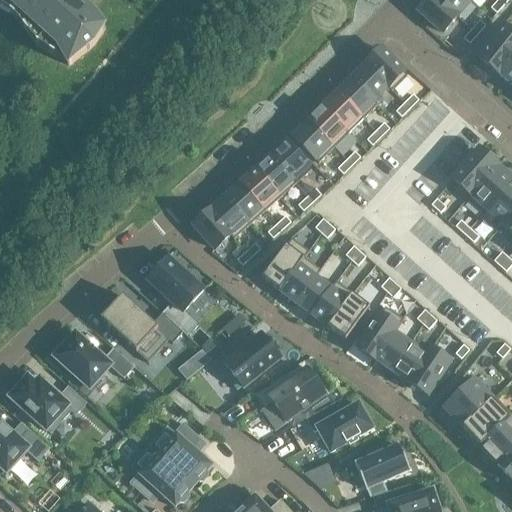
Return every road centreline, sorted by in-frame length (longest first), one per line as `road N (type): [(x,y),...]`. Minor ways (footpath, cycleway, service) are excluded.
road 1 (residential): [(0,363),(240,158),(384,16)]
road 2 (residential): [(478,101),(379,215),(511,337)]
road 3 (residential): [(384,16),(478,101)]
